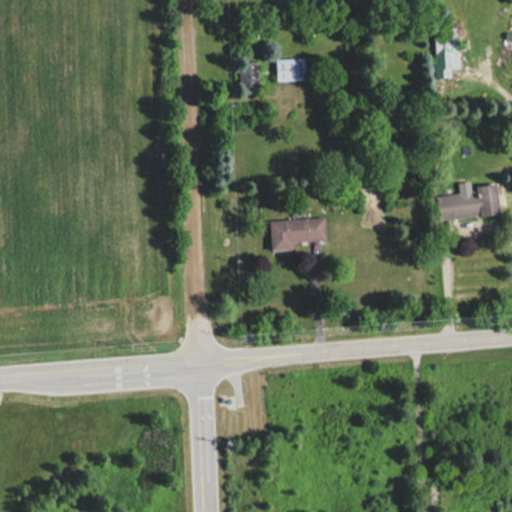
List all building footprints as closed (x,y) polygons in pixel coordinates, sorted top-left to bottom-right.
[(441,26),(442,35),(432,35),(432,54),(455,52),(454,26),(441,26)] [(274,79),(303,79),(303,57),(274,57),(274,79)] [(236,84),(256,84),(256,61),(236,61),(236,84)] [(500,213),(497,186),(434,192),(437,219),(500,213)] [(270,250),(292,249),(292,240),(325,238),(324,216),(268,220),(270,250)]
